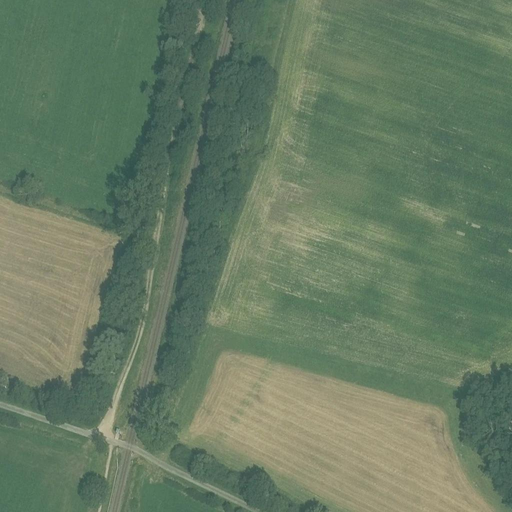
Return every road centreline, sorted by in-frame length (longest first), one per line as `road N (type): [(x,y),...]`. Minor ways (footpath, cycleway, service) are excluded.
road 1 (track): [(204,0),(112,440)]
road 2 (unclassified): [(260,511),(112,440),(0,401)]
